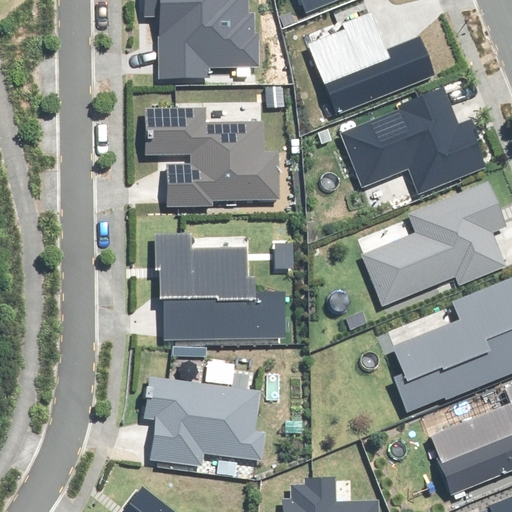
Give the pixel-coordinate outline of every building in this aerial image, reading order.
[(144,0),(145,15),(161,15),(163,77),(208,76),(208,66),(259,65),(258,14),(248,14),(247,0),(144,0)] [(305,0),(310,10),(335,0),(305,0)] [(374,19),(310,44),(337,111),(433,73),(419,38),(386,50),(374,19)] [(457,125),(444,92),(343,132),(365,186),(410,168),(420,193),(487,166),(468,120),(457,125)] [(205,107),(145,109),(146,154),(192,153),(192,162),(169,163),(170,205),(213,204),(213,200),(279,198),(278,152),(263,153),(263,123),(205,125),(205,107)] [(415,235),(363,256),(384,307),(457,277),(459,283),(508,263),(495,231),(506,226),(488,182),(407,214),(415,235)] [(163,269),(165,340),(286,337),(285,293),(246,294),(245,250),(191,251),(190,236),(154,237),(155,269),(163,269)] [(461,320),(395,347),(405,372),(394,377),(409,413),(511,369),(511,279),(455,303),(461,320)] [(260,392),(149,378),(144,417),(157,418),(152,459),(201,465),(202,451),(260,458),(264,433),(255,432),(260,392)] [(511,400),(511,406),(430,438),(451,493),(511,470),(511,386),(507,388),(511,400)] [(378,511),(378,502),(335,504),(334,479),(306,481),(307,487),(291,488),(291,500),(285,500),(285,511),(378,511)] [(172,511),(142,488),(123,511),(172,511)] [(511,511),(511,495),(468,511),(511,511)]
